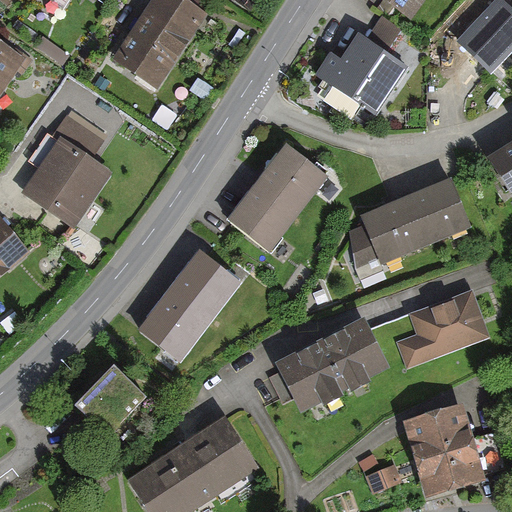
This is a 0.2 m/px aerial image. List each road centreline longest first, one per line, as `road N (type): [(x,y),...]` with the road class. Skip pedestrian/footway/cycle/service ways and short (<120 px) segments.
road 1 (tertiary): [(0,395),(111,285),(243,92)]
road 2 (residential): [(243,92),(307,124),(374,143),(453,136),(511,111)]
